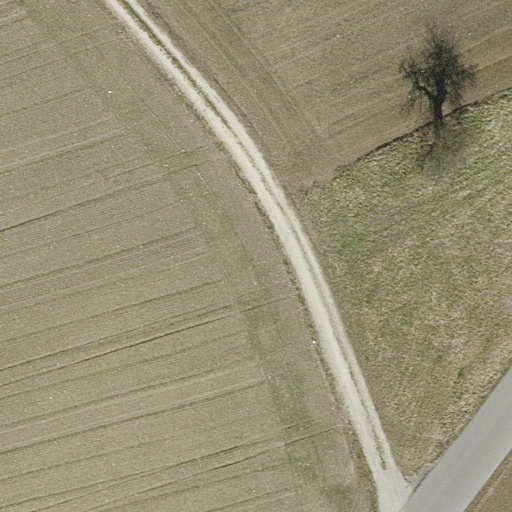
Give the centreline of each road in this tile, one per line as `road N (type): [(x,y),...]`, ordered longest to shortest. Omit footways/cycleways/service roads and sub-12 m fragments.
road 1 (track): [(116,0),(221,119),(286,218),(401,511)]
road 2 (tertiary): [(432,511),(511,408)]
